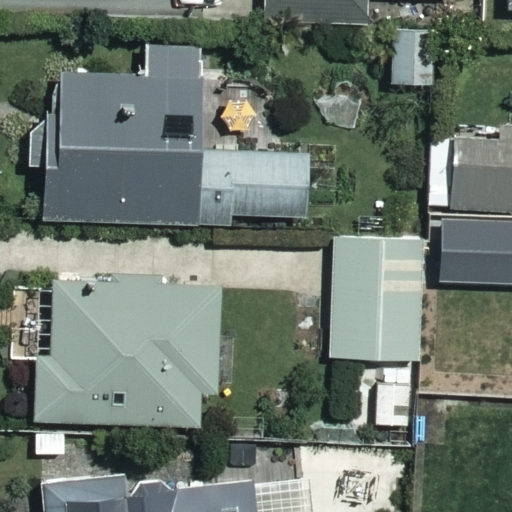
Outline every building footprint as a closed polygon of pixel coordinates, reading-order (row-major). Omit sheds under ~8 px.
[(265,0),(266,21),(367,21),(367,0),(265,0)] [(438,27),(397,24),(393,81),(434,85),(438,27)] [(203,46),(152,46),(152,71),(46,70),(44,219),(240,221),(240,212),(307,212),(308,155),(202,153),(203,46)] [(511,123),(427,122),(425,206),(511,207),(511,123)] [(422,239),(335,237),(332,354),(419,356),(422,239)] [(220,286),(56,281),(55,301),(11,300),(9,357),(39,358),(37,415),(215,421),(220,286)] [(447,401),(511,401),(511,291),(448,292),(447,401)] [(300,511),(298,470),(44,486),(45,511),(300,511)]
